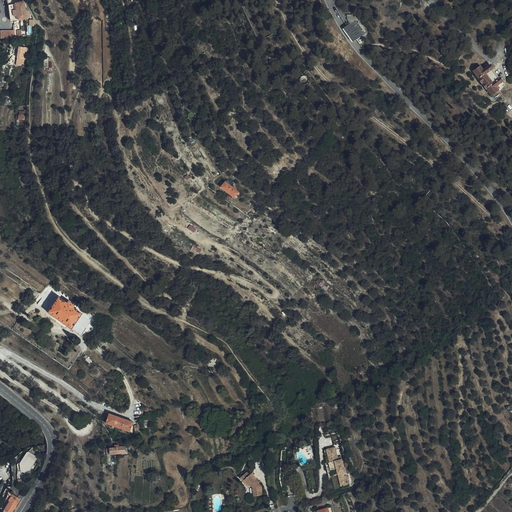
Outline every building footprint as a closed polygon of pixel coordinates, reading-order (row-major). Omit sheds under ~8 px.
[(24,3),(17,4),(8,5),(10,21),(29,19),(29,12),(26,12),(26,11),(25,11),(24,7),(24,3)] [(365,34),(355,20),(356,20),(352,15),(346,15),(347,20),(350,24),(348,25),(347,26),(344,28),(343,29),(352,43),(354,42),(356,40),(365,34)] [(24,47),(18,46),(16,58),(18,58),(17,62),(22,63),(24,59),(25,52),(23,51),(24,47)] [(53,62),(46,61),(45,76),(53,76),(53,62)] [(493,70),(494,70),(490,65),(487,68),(485,66),(481,68),(481,67),(473,73),(478,80),(482,86),(486,91),(491,98),(499,92),(498,91),(502,88),(500,86),(504,83),(500,79),(499,79),(493,70)] [(385,164),(387,164),(390,164),(392,163),(393,160),(392,158),(391,156),(388,155),(386,156),(384,158),(383,160),(384,162),(385,164)] [(240,193),(227,182),(222,189),(235,199),(240,193)] [(319,278),(315,282),(328,294),(332,289),(323,280),(322,281),(319,278)] [(83,314),(74,308),(75,306),(69,302),(68,303),(59,298),(48,313),(72,330),(83,314)] [(131,433),(135,423),(111,414),(108,424),(131,433)] [(353,484),(350,457),(345,457),(343,447),(332,448),(333,461),(332,461),(333,477),(336,476),(336,475),(344,474),(344,479),(350,479),(350,484),(353,484)] [(26,474),(37,458),(28,452),(17,467),(26,474)] [(261,487),(255,480),(254,482),(246,473),(242,477),(248,484),(246,486),(248,488),(250,486),(253,489),(253,494),(257,494),(257,497),(262,496),(261,487)] [(21,500),(13,494),(9,501),(10,501),(4,510),(6,511),(12,511),(15,508),(21,500)]
